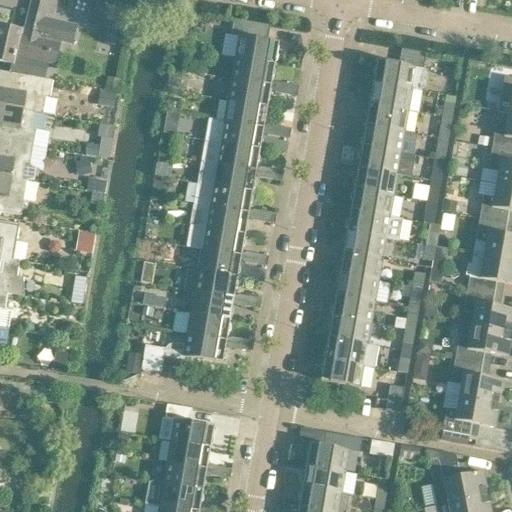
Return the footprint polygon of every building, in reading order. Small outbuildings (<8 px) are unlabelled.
[(0,26),(0,62),(11,65),(9,73),(44,80),(44,79),(48,64),(55,65),(60,42),(72,45),(76,27),(43,19),(44,15),(52,17),(56,0),(31,0),(28,15),(24,32),(0,26)] [(233,20),(230,37),(238,38),(235,58),(235,59),(274,66),(274,64),(277,61),(277,57),(276,54),(278,44),(267,43),(270,27),(233,20)] [(182,34),(174,38),(178,47),(187,43),(182,34)] [(374,75),(372,84),(411,91),(418,92),(418,91),(423,87),(425,75),(423,71),(426,54),(401,50),(398,66),(376,62),(375,65),(373,68),(373,71),(374,75)] [(235,59),(231,81),(270,88),(270,90),(274,94),(283,95),(285,85),(276,83),(271,85),(272,79),(274,76),(275,72),(274,68),(274,66),(235,59)] [(0,107),(33,113),(34,110),(44,112),(46,96),(50,96),(52,80),(44,79),(44,80),(9,73),(0,71),(0,107)] [(508,115),(511,115),(511,79),(504,78),(500,100),(510,102),(508,115)] [(105,81),(104,91),(117,93),(119,83),(105,81)] [(231,81),(227,102),(266,109),(267,106),(269,104),(270,100),(269,96),(270,90),(270,88),(231,81)] [(368,95),(368,99),(369,103),(368,105),(408,112),(411,91),(372,84),(371,93),(368,95)] [(283,95),(296,97),(298,87),(285,85),(283,95)] [(100,93),(98,105),(112,108),(114,95),(100,93)] [(179,102),(177,113),(189,115),(191,104),(179,102)] [(227,102),(223,123),(263,130),(262,133),(267,136),(276,138),(278,127),(269,126),(263,128),(264,121),(267,118),(267,115),(266,111),(266,109),(227,102)] [(444,103),(442,118),(451,120),(454,105),(444,103)] [(366,117),(365,126),(404,133),(408,112),(368,105),(368,107),(366,110),(365,114),(366,117)] [(0,142),(32,148),(35,131),(30,130),(33,113),(0,107),(0,142)] [(511,115),(508,115),(505,128),(495,126),(491,149),(511,152),(511,115)] [(442,118),(439,132),(449,134),(451,120),(442,118)] [(208,121),(205,142),(259,151),(259,149),(262,146),(262,142),(261,139),(262,133),(263,130),(223,123),(208,121)] [(163,126),(162,134),(175,137),(176,129),(163,126)] [(361,138),(360,142),(361,145),(361,148),(400,155),(404,133),(365,126),(363,135),(361,138)] [(276,138),(289,140),(291,130),(278,127),(276,138)] [(477,138),(476,145),(487,147),(488,140),(477,138)] [(0,177),(26,182),(34,181),(36,168),(29,166),(32,148),(0,142),(0,177)] [(205,142),(201,163),(255,173),(255,175),(260,179),(268,180),(270,170),(261,168),(256,170),(257,164),(259,161),(260,157),(259,154),(259,151),(205,142)] [(90,145),(89,157),(94,157),(100,159),(102,148),(95,146),(90,145)] [(437,146),(434,160),(444,162),(446,148),(437,146)] [(359,160),(357,169),(397,176),(410,178),(414,157),(412,157),(400,155),(361,148),(361,150),(358,153),(358,157),(359,160)] [(495,186),(511,188),(511,152),(491,149),(487,171),(498,173),(495,186)] [(434,160),(431,175),(441,176),(444,162),(434,160)] [(87,161),(76,163),(78,175),(89,173),(87,161)] [(201,163),(197,184),(252,194),(252,191),(254,189),(255,185),(254,181),(255,175),(255,173),(201,163)] [(353,181),(353,184),(354,188),(353,190),(393,197),(397,176),(357,169),(356,177),(353,181)] [(268,180),(282,183),(283,172),(270,170),(268,180)] [(0,212),(20,217),(26,182),(0,177),(0,212)] [(197,184),(194,206),(248,215),(247,218),(252,221),(261,223),(263,212),(254,211),(248,213),(249,206),(252,203),(252,200),(251,196),(252,194),(197,184)] [(511,188),(495,186),(493,199),(483,197),(479,219),(506,224),(508,212),(511,213),(511,212),(511,188)] [(429,189),(426,203),(436,205),(439,191),(429,189)] [(351,203),(350,212),(389,218),(393,197),(353,190),(353,192),(351,195),(350,199),(351,203)] [(91,194),(90,204),(101,206),(103,196),(91,194)] [(426,203),(424,217),(434,219),(436,205),(426,203)] [(444,204),(442,212),(453,214),(454,205),(444,204)] [(194,206),(190,227),(244,237),(245,234),(247,231),(247,227),(246,224),(247,218),(248,215),(194,206)] [(261,223),(274,225),(276,215),(263,212),(261,223)] [(346,223),(345,227),(346,230),(346,233),(385,240),(398,242),(402,221),(389,218),(350,212),(348,220),(346,223)] [(483,257),(511,262),(511,261),(511,237),(504,236),(506,224),(479,219),(475,242),(485,244),(483,257)] [(0,258),(13,261),(19,226),(0,222),(0,258)] [(190,227),(186,248),(201,251),(240,258),(240,260),(245,264),(254,265),(255,255),(247,253),(241,255),(242,249),(244,246),(245,242),(244,239),(244,237),(190,227)] [(428,232),(425,247),(435,248),(437,234),(428,232)] [(344,245),(342,254),(382,261),(385,240),(346,233),(346,235),(343,238),(343,242),(344,245)] [(81,234),(78,252),(92,255),(95,236),(81,234)] [(425,247),(423,261),(432,262),(435,248),(425,247)] [(201,251),(197,272),(237,279),(237,277),(239,274),(240,270),(239,266),(240,260),(240,258),(201,251)] [(339,266),(338,269),(339,273),(339,275),(378,282),(382,261),(342,254),(341,262),(339,266)] [(254,265),(267,268),(269,257),(255,255),(254,265)] [(466,290),(494,295),(496,283),(511,286),(511,261),(511,262),(483,257),(473,255),(471,267),(476,268),(474,278),(469,277),(466,290)] [(156,257),(154,264),(166,266),(167,259),(156,257)] [(0,293),(7,295),(23,298),(22,279),(16,278),(19,262),(13,261),(0,258),(0,293)] [(431,270),(428,284),(440,286),(443,270),(431,268),(431,270)] [(187,270),(183,292),(194,293),(233,300),(233,303),(237,306),(246,308),(248,298),(239,296),(233,298),(237,279),(197,272),(187,270)] [(414,274),(412,288),(421,290),(424,275),(414,274)] [(336,288),(335,297),(374,303),(378,282),(339,275),(338,278),(336,280),(335,284),(336,288)] [(404,287),(402,297),(410,298),(412,288),(404,287)] [(410,298),(409,302),(419,304),(421,290),(412,288),(410,298)] [(511,310),(492,307),(494,295),(466,290),(462,313),(473,314),(470,327),(509,334),(510,327),(511,327),(511,310)] [(194,293),(190,315),(229,322),(230,319),(232,316),(233,313),(232,309),(233,303),(233,300),(194,293)] [(143,296),(142,307),(150,308),(152,297),(143,296)] [(72,297),(70,304),(82,306),(83,299),(72,297)] [(331,308),(330,312),(332,315),(331,318),(371,325),(374,303),(335,297),(333,305),(331,308)] [(246,308),(259,310),(261,300),(248,298),(246,308)] [(425,305),(423,318),(433,320),(435,307),(425,305)] [(143,307),(141,316),(152,317),(153,309),(143,307)] [(186,335),(186,336),(225,343),(225,345),(230,349),(239,350),(241,340),(232,338),(226,340),(227,334),(229,331),(230,328),(229,324),(229,322),(190,315),(186,335)] [(407,316),(404,331),(414,332),(416,318),(407,316)] [(329,330),(327,339),(367,346),(371,325),(331,318),(331,320),(328,323),(328,327),(329,330)] [(58,325),(57,332),(68,334),(70,323),(63,322),(58,325)] [(455,355),(454,361),(481,366),(483,354),(491,356),(507,358),(510,342),(507,341),(509,334),(470,327),(468,340),(458,339),(455,355)] [(0,345),(6,346),(8,331),(0,329),(0,345)] [(411,347),(414,332),(404,331),(402,345),(411,347)] [(145,346),(141,370),(161,373),(163,360),(164,361),(201,367),(202,361),(222,365),(222,362),(225,359),(225,355),(224,352),(225,345),(225,343),(186,336),(184,346),(179,345),(169,346),(165,349),(145,346)] [(324,351),(323,354),(324,358),(324,360),(363,367),(374,369),(378,348),(367,346),(327,339),(326,348),(324,351)] [(239,350),(252,353),(254,342),(241,340),(239,350)] [(56,353),(52,372),(64,374),(68,355),(56,353)] [(416,356),(414,368),(421,369),(426,365),(428,358),(416,356)] [(399,358),(397,373),(406,375),(409,360),(399,358)] [(322,373),(320,382),(348,387),(358,389),(359,389),(363,367),(324,360),(323,363),(321,366),(320,369),(322,373)] [(460,385),(458,398),(496,405),(497,398),(500,398),(502,382),(479,378),(481,366),(454,361),(450,384),(460,385)] [(35,385),(32,400),(45,403),(48,387),(35,385)] [(389,387),(385,412),(400,414),(404,389),(389,387)] [(495,412),(496,405),(458,398),(456,411),(446,410),(442,432),(469,437),(471,425),(494,429),(497,413),(495,412)] [(160,405),(158,419),(164,420),(167,406),(160,405)] [(167,406),(164,420),(174,421),(170,443),(209,450),(210,447),(212,444),(213,441),(212,437),(213,428),(189,424),(192,410),(167,406)] [(406,417),(404,433),(419,436),(422,420),(406,417)] [(442,432),(440,441),(467,446),(469,437),(442,432)] [(307,458),(305,467),(344,474),(348,452),(359,454),(362,440),(325,434),(323,447),(309,445),(308,448),(306,451),(305,454),(307,458)] [(118,435),(115,445),(124,448),(127,438),(118,435)] [(170,443),(166,464),(206,471),(205,473),(209,477),(218,478),(220,468),(211,467),(206,469),(207,462),(210,459),(210,456),(209,452),(209,450),(170,443)] [(420,449),(400,446),(398,458),(418,461),(420,449)] [(482,473),(459,477),(455,456),(425,450),(437,506),(485,497),(483,490),(486,489),(482,473)] [(114,456),(113,464),(122,465),(123,458),(114,456)] [(166,464),(163,486),(202,492),(202,490),(205,487),(205,483),(204,480),(205,473),(206,471),(166,464)] [(301,478),(301,482),(302,486),(301,488),(341,495),(344,474),(305,467),(304,475),(301,478)] [(218,478),(230,480),(231,470),(220,468),(218,478)] [(148,483),(144,504),(145,504),(189,511),(212,511),(213,511),(204,510),(199,511),(200,505),(202,502),(203,498),(202,495),(202,492),(163,486),(148,483)] [(299,500),(298,509),(313,511),(345,511),(348,496),(341,495),(301,488),(301,490),(299,493),(298,497),(299,500)] [(377,488),(375,501),(384,503),(386,490),(377,488)] [(486,504),(485,497),(437,506),(437,511),(490,511),(488,503),(486,504)] [(382,511),(384,503),(375,501),(373,511),(382,511)]
